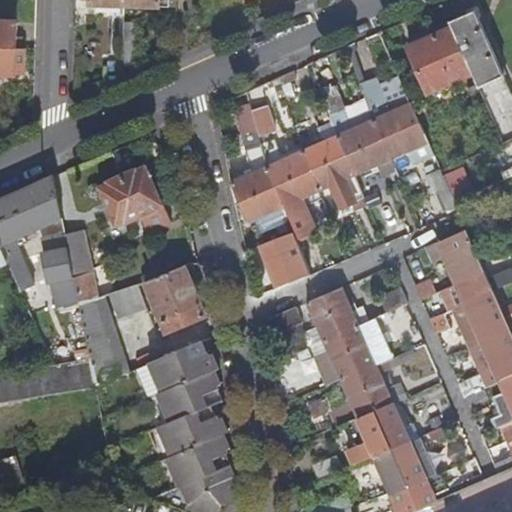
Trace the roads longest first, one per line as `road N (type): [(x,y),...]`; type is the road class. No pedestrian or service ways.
road 1 (residential): [(187,81),(242,314)]
road 2 (residential): [(392,246),(484,467)]
road 3 (residential): [(242,314),(275,444),(261,511)]
road 4 (residential): [(354,7),(187,81)]
road 5 (residential): [(242,314),(392,246)]
road 6 (residential): [(187,81),(54,141)]
road 7 (residential): [(57,0),(54,141)]
